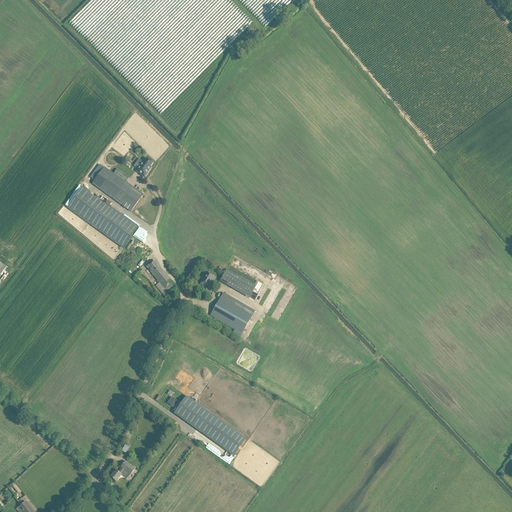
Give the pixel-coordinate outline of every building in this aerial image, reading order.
[(139,159),(134,166),(138,169),(136,172),(144,178),(152,167),(151,167),(154,163),(147,158),(144,162),(143,161),(139,159)] [(114,174),(104,167),(92,184),(131,212),(144,194),(127,182),(130,178),(117,169),(114,174)] [(80,190),(64,211),(121,252),(136,231),(80,190)] [(140,227),(142,223),(131,217),(129,220),(140,227)] [(155,261),(151,264),(147,267),(160,283),(156,286),(163,293),(166,297),(170,294),(169,293),(176,287),(155,261)] [(227,270),(221,281),(250,297),(250,296),(253,291),(256,286),(227,270)] [(201,285),(207,288),(207,286),(209,287),(215,277),(206,272),(203,276),(206,278),(205,281),(203,280),(201,285)] [(253,291),(250,296),(256,299),(259,294),(253,291)] [(223,293),(210,316),(235,330),(232,335),(239,339),(255,311),(223,293)] [(186,396),(174,414),(198,430),(210,413),(186,396)] [(172,397),(168,404),(175,408),(179,402),(172,397)] [(123,444),(119,450),(125,453),(129,447),(128,447),(123,444)] [(116,471),(111,478),(116,482),(121,475),(124,477),(128,472),(131,475),(135,469),(126,462),(121,467),(122,468),(118,473),(116,471)] [(19,507),(22,511),(34,511),(26,501),(19,507)]
